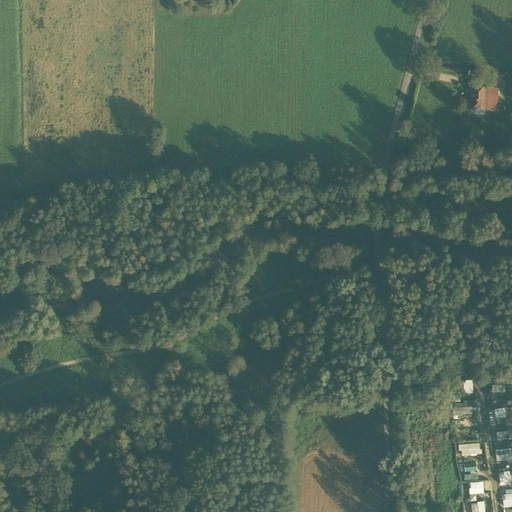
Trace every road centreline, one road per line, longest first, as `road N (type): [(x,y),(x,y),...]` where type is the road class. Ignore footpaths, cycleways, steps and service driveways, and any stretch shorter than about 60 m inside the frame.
road 1 (track): [(386,511),(387,318),(376,262)]
road 2 (unclassified): [(386,175),(426,0)]
